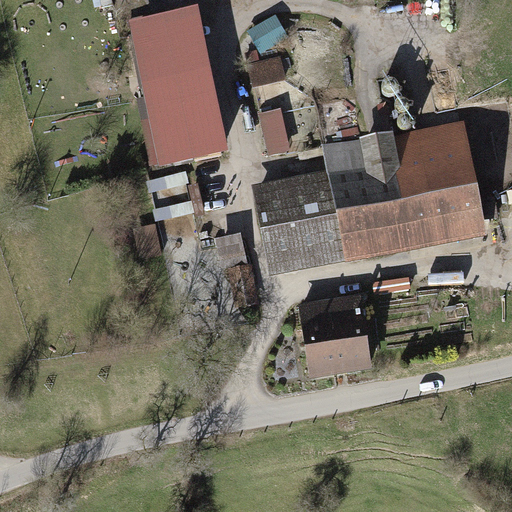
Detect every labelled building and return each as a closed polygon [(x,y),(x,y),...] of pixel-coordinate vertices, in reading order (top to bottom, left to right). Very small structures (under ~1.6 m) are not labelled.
[(249,31),(262,53),(291,37),(279,15),(249,31)] [(196,19),(137,31),(164,165),(223,153),(196,19)] [(279,63),(252,70),(257,90),(284,84),(279,63)] [(266,119),(271,154),(289,151),(284,116),(266,119)] [(374,173),(266,192),(281,274),(483,237),(463,127),(369,144),(374,173)] [(160,224),(205,212),(194,170),(148,183),(160,224)] [(358,302),(305,311),(317,382),(369,374),(358,302)]
